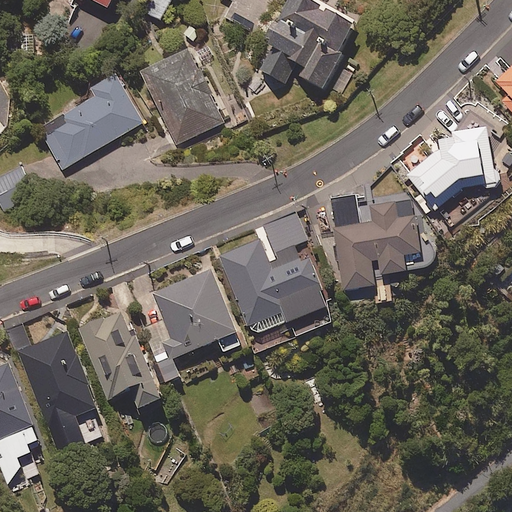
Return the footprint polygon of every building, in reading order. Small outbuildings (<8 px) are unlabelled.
[(115,0),(91,0),(110,10),(115,0)] [(173,0),(153,0),(146,12),(160,21),(173,0)] [(231,0),(234,1),(225,17),(251,32),(270,0),(231,0)] [(360,21),(322,0),(294,0),(275,35),(280,38),(265,65),(290,79),(301,58),(311,64),(307,73),(328,85),(347,50),(345,48),(360,21)] [(225,123),(193,53),(146,74),(178,144),(225,123)] [(511,70),(499,83),(511,96),(511,97),(505,104),(511,111),(511,70)] [(146,123),(119,75),(92,91),(97,98),(41,129),(65,170),(146,123)] [(499,184),(489,130),(460,135),(456,145),(410,175),(424,194),(417,199),(430,217),(463,191),(499,184)] [(35,193),(21,166),(0,177),(0,202),(4,210),(35,193)] [(400,220),(397,202),(372,206),(375,223),(336,230),(347,291),(384,285),(383,276),(409,272),(406,256),(423,253),(417,217),(400,220)] [(274,270),(262,241),(221,258),(254,336),(290,321),(286,312),(296,308),(280,268),(274,270)] [(153,359),(164,386),(183,377),(176,358),(219,340),(224,353),(244,345),(213,271),(155,295),(174,340),(164,344),(168,353),(153,359)] [(324,308),(314,282),(295,290),(305,316),(324,308)] [(136,338),(125,313),(81,330),(109,401),(133,392),(141,411),(164,402),(138,337),(136,338)] [(99,409),(70,333),(20,353),(49,428),(99,409)] [(28,478),(40,474),(30,446),(40,442),(12,366),(0,370),(0,462),(9,487),(22,468),(24,467),(28,478)]
